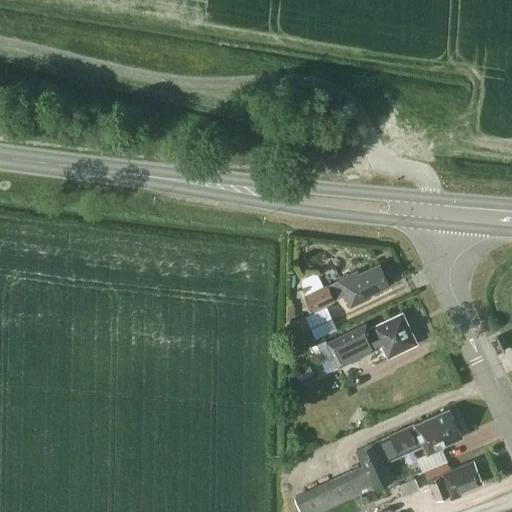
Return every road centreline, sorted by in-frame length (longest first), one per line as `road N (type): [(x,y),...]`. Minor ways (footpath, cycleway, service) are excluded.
road 1 (primary): [(435,212),(0,155)]
road 2 (residential): [(511,431),(440,284),(435,212)]
